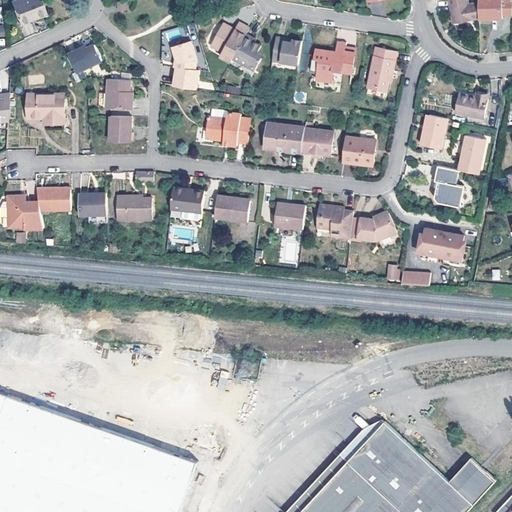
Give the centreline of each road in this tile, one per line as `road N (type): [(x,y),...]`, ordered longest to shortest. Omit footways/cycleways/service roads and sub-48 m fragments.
road 1 (residential): [(431,44),(415,65),(394,171),(380,188),(153,162),(20,164)]
road 2 (unknown): [(32,365),(175,368),(340,386)]
road 3 (unknown): [(260,452),(32,365)]
road 4 (residential): [(263,0),(277,10),(424,28)]
road 5 (residential): [(0,60),(93,16),(98,0)]
